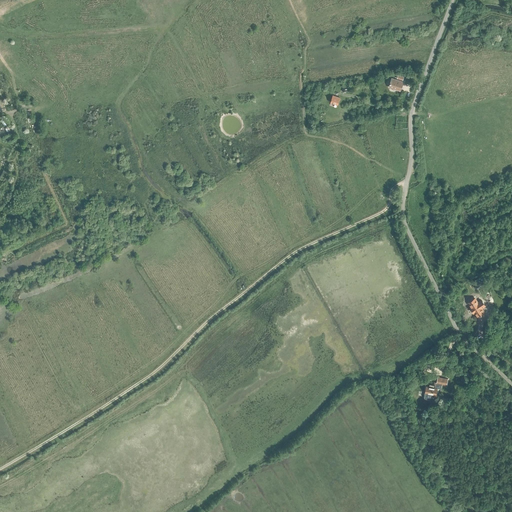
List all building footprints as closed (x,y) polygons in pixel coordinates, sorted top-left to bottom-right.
[(403,82),(391,78),(389,87),(400,90),(403,82)] [(330,102),(338,105),(340,97),(332,95),(330,102)] [(475,282),(478,287),(487,281),(483,276),(475,282)] [(485,306),(482,300),(478,303),(476,300),(470,304),(471,306),(470,307),(473,312),(474,311),(477,316),(483,313),(481,308),(485,306)] [(437,386),(439,386),(440,378),(437,378),(437,382),(434,382),(434,384),(429,384),(428,386),(426,386),(424,393),(436,394),(437,386)]
